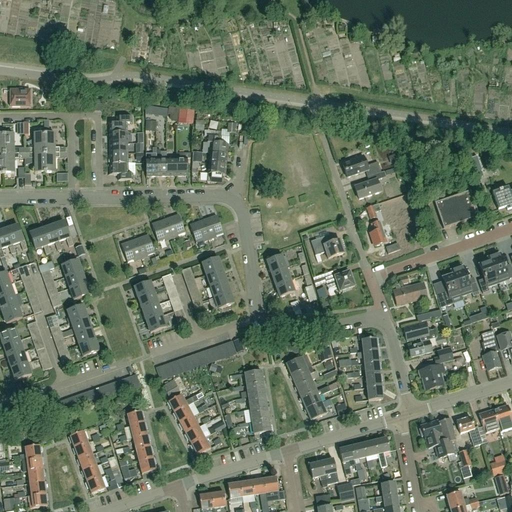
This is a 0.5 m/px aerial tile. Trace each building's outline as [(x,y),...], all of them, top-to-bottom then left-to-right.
[(385,57),(385,43),(372,44),(373,58),(385,57)] [(477,72),(488,72),(489,56),(478,56),(477,72)] [(30,92),(10,92),(10,108),(30,108),(30,92)] [(145,107),(145,114),(158,116),(159,109),(145,107)] [(169,108),(167,116),(178,118),(179,110),(169,108)] [(179,119),(193,121),(194,112),(180,110),(179,119)] [(110,134),(128,134),(127,125),(132,124),(132,118),(117,118),(117,124),(110,124),(110,134)] [(147,121),(146,130),(155,130),(156,122),(147,121)] [(227,123),(226,132),(235,133),(236,124),(227,123)] [(44,155),(65,155),(65,149),(55,149),(54,135),(48,135),(48,127),(44,127),(44,135),(44,155)] [(128,145),(128,134),(110,134),(110,145),(128,145)] [(34,149),(24,149),(24,155),(44,155),(44,135),(34,135),(34,149)] [(14,136),(3,136),(3,156),(24,155),(24,149),(14,149),(14,136)] [(202,154),(209,155),(227,156),(229,138),(220,137),(220,139),(206,138),(205,144),(203,144),(202,154)] [(128,145),(110,145),(110,155),(128,155),(128,145)] [(146,155),(146,178),(156,178),(156,155),(156,151),(156,149),(152,149),(152,155),(146,155)] [(156,178),(166,178),(166,160),(166,153),(160,153),(160,151),(156,151),(156,155),(156,178)] [(193,153),(192,163),(201,164),(202,154),(193,153)] [(176,177),(188,177),(187,160),(190,160),(190,154),(176,155),(176,159),(176,177)] [(24,155),(3,156),(4,175),(14,175),(14,160),(24,160),(24,155)] [(45,174),(44,155),(24,155),(24,160),(34,160),(34,174),(45,174)] [(65,155),(44,155),(45,174),(55,174),(55,159),(65,159),(65,155)] [(128,164),(128,155),(110,155),(110,165),(128,164)] [(209,155),(208,165),(226,167),(227,156),(209,155)] [(474,157),(469,159),(474,174),(482,172),(476,156),(474,157)] [(351,163),(342,166),(347,179),(365,172),(367,178),(380,174),(377,163),(366,167),(362,157),(350,162),(351,163)] [(176,177),(176,159),(166,160),(166,178),(176,177)] [(128,164),(110,165),(110,175),(118,175),(118,181),(133,181),(133,175),(135,175),(134,164),(128,164)] [(226,167),(208,165),(207,175),(225,177),(226,167)] [(369,184),(355,188),(359,200),(380,193),(376,181),(385,178),(384,173),(380,174),(367,178),(369,184)] [(507,188),(492,194),(498,212),(499,211),(505,208),(507,212),(508,212),(508,211),(511,209),(511,191),(509,193),(507,188)] [(434,204),(443,230),(479,218),(470,192),(434,204)] [(378,205),(366,209),(370,221),(376,218),(375,214),(380,212),(378,205)] [(165,221),(171,240),(177,238),(177,236),(184,234),(178,216),(171,219),(171,220),(165,222),(165,221)] [(203,221),(203,222),(209,241),(216,239),(215,237),(222,235),(216,217),(209,219),(209,220),(203,222),(203,221)] [(171,240),(165,221),(164,221),(165,222),(159,224),(158,223),(151,226),(157,243),(164,241),(165,242),(171,240)] [(209,241),(203,222),(202,222),(203,223),(197,225),(197,224),(189,226),(196,244),(202,242),(203,243),(209,241)] [(63,223),(52,227),(58,243),(59,242),(65,240),(68,248),(73,247),(69,238),(63,223)] [(378,223),(372,225),(374,233),(370,234),(375,248),(386,244),(378,223)] [(17,226),(6,230),(12,246),(19,243),(22,252),(27,250),(24,242),(23,242),(17,226)] [(52,227),(41,230),(47,247),(47,246),(54,244),(57,252),(61,251),(59,242),(58,243),(52,227)] [(0,232),(0,249),(0,250),(1,250),(8,247),(11,256),(15,254),(12,246),(6,230),(0,232)] [(41,230),(29,235),(34,251),(43,248),(46,256),(50,255),(47,246),(47,247),(41,230)] [(134,241),(141,260),(147,258),(147,256),(154,254),(147,236),(140,239),(140,240),(134,242),(134,241)] [(325,238),(329,237),(311,243),(315,256),(325,253),(328,260),(344,255),(340,241),(328,246),(325,238)] [(141,260),(134,241),(134,242),(128,244),(128,243),(120,246),(127,263),(134,261),(134,262),(141,260)] [(398,244),(385,249),(388,255),(400,251),(398,244)] [(81,247),(75,249),(79,258),(84,256),(81,247)] [(30,255),(24,257),(28,268),(35,265),(30,255)] [(488,259),(489,263),(497,285),(511,279),(511,272),(510,266),(504,268),(499,255),(488,259)] [(271,274),(286,269),(281,257),(267,262),(271,274)] [(205,277),(222,271),(218,259),(201,265),(205,277)] [(61,267),(65,279),(81,273),(77,261),(61,267)] [(487,288),(497,285),(489,263),(479,267),(483,279),(483,280),(478,282),(482,295),(489,293),(487,288)] [(451,272),(453,276),(460,297),(471,294),(473,298),(479,296),(473,279),(467,281),(463,268),(451,272)] [(290,281),(286,269),(271,274),(275,286),(290,281)] [(49,271),(40,274),(44,286),(53,283),(49,271)] [(222,271),(205,277),(209,288),(226,282),(222,271)] [(337,271),(312,279),(315,288),(325,284),(327,290),(337,286),(339,293),(355,288),(349,272),(339,276),(337,271)] [(69,290),(85,285),(81,273),(65,279),(69,290)] [(0,288),(10,285),(5,274),(0,275),(0,288)] [(450,301),(460,297),(453,276),(442,280),(447,292),(446,292),(447,293),(441,295),(446,308),(452,306),(450,301)] [(408,284),(406,278),(399,280),(401,286),(408,284)] [(294,293),(290,281),(275,286),(279,298),(294,293)] [(229,294),(226,282),(209,288),(213,299),(229,294)] [(138,300),(154,294),(150,283),(134,289),(138,300)] [(10,285),(0,288),(0,301),(13,297),(10,285)] [(73,302),(89,296),(85,285),(69,290),(73,302)] [(394,292),(397,306),(426,298),(422,285),(394,292)] [(312,290),(305,291),(308,306),(315,305),(312,290)] [(158,306),(154,294),(138,300),(142,311),(158,306)] [(229,294),(213,299),(217,311),(233,305),(229,294)] [(13,297),(0,301),(0,309),(1,314),(17,308),(13,297)] [(40,305),(38,301),(26,305),(28,309),(31,308),(40,305)] [(158,306),(142,311),(146,323),(162,317),(158,306)] [(70,324),(87,318),(82,307),(66,312),(69,319),(66,320),(68,325),(70,324)] [(22,320),(17,308),(1,314),(6,325),(22,320)] [(485,308),(479,310),(483,321),(489,319),(485,308)] [(440,312),(416,317),(418,324),(441,318),(440,312)] [(446,316),(442,317),(447,333),(451,331),(446,316)] [(166,329),(162,317),(146,323),(150,334),(166,329)] [(90,330),(87,318),(70,324),(74,335),(90,330)] [(425,324),(403,330),(406,342),(419,339),(420,343),(436,339),(434,330),(427,332),(425,324)] [(0,340),(3,348),(19,342),(15,330),(0,335),(0,340)] [(90,330),(74,335),(78,346),(94,341),(90,330)] [(511,341),(509,333),(496,338),(501,352),(507,350),(511,365),(511,341)] [(434,340),(436,347),(446,344),(444,337),(436,339),(434,340)] [(361,341),(362,353),(377,352),(376,346),(378,345),(378,339),(370,340),(370,339),(368,340),(369,340),(361,341)] [(237,354),(244,352),(239,340),(233,343),(237,354)] [(481,345),(485,357),(483,357),(485,365),(486,365),(488,372),(500,368),(495,354),(498,353),(494,340),(481,345)] [(98,352),(94,341),(78,346),(82,358),(98,352)] [(23,353),(19,342),(3,348),(7,359),(23,353)] [(429,342),(408,347),(410,358),(431,353),(429,342)] [(235,355),(231,343),(225,346),(229,358),(235,355)] [(225,346),(218,348),(222,360),(229,358),(225,346)] [(218,348),(211,351),(215,363),(222,360),(218,348)] [(438,358),(451,354),(449,349),(436,353),(438,358)] [(329,350),(317,353),(320,364),(332,359),(329,350)] [(211,351),(204,353),(208,365),(215,363),(211,351)] [(362,353),(364,365),(378,364),(378,358),(380,357),(379,351),(377,352),(362,353)] [(27,365),(23,353),(7,359),(11,370),(27,365)] [(204,353),(197,355),(201,367),(208,365),(204,353)] [(451,354),(438,358),(433,360),(435,367),(418,372),(419,376),(420,376),(425,392),(444,387),(440,374),(444,373),(442,365),(453,362),(451,354)] [(197,355),(190,358),(194,370),(201,367),(197,355)] [(286,365),(291,377),(307,370),(304,365),(308,363),(305,357),(302,359),(301,359),(286,365)] [(190,358),(183,360),(188,372),(194,370),(190,358)] [(183,360),(177,362),(181,375),(188,372),(183,360)] [(453,371),(464,367),(462,360),(451,364),(453,371)] [(177,362),(170,365),(174,377),(181,375),(177,362)] [(329,362),(324,364),(327,371),(332,369),(329,362)] [(364,365),(365,377),(380,376),(379,370),(381,370),(380,363),(378,364),(364,365)] [(31,376),(27,365),(11,370),(15,382),(31,376)] [(170,365),(163,367),(167,379),(174,377),(170,365)] [(156,370),(160,382),(167,379),(163,367),(156,370)] [(291,377),(296,388),(311,381),(309,375),(313,374),(310,369),(307,370),(291,377)] [(246,387),(263,384),(261,372),(244,374),(246,387)] [(365,377),(366,390),(381,388),(380,382),(382,382),(382,376),(380,376),(365,377)] [(136,377),(129,379),(133,391),(140,388),(136,377)] [(129,379),(122,382),(126,393),(133,391),(129,379)] [(311,381),(296,388),(300,399),(316,392),(311,381)] [(122,382),(115,384),(119,396),(126,393),(122,382)] [(174,383),(163,389),(169,399),(180,393),(174,383)] [(115,384),(109,386),(113,398),(119,396),(115,384)] [(263,384),(246,387),(247,399),(264,396),(263,384)] [(109,386),(102,389),(106,400),(113,398),(109,386)] [(208,389),(211,395),(220,392),(217,386),(208,389)] [(316,392),(300,399),(306,411),(322,404),(319,397),(330,392),(328,387),(316,392)] [(383,388),(381,388),(366,390),(368,402),(382,400),(382,394),(384,394),(383,388)] [(102,389),(95,391),(99,403),(106,400),(102,389)] [(95,391),(88,393),(92,405),(99,403),(95,391)] [(88,393),(81,396),(85,407),(92,405),(88,393)] [(81,396),(74,398),(78,410),(85,407),(81,396)] [(171,409),(174,414),(187,407),(198,401),(195,396),(184,402),(181,396),(166,404),(170,410),(171,409)] [(266,408),(264,396),(247,399),(249,411),(266,408)] [(74,398),(68,400),(72,412),(78,410),(74,398)] [(60,403),(64,415),(72,412),(68,400),(60,403)] [(322,404),(306,411),(311,422),(326,415),(324,409),(330,406),(328,402),(322,404)] [(344,405),(338,407),(341,417),(347,415),(344,405)] [(179,425),(192,418),(187,407),(174,414),(172,415),(175,420),(177,419),(179,425)] [(511,420),(508,407),(493,411),(499,430),(500,434),(511,430),(511,423),(511,422),(511,420)] [(268,421),(266,408),(249,411),(251,423),(268,421)] [(499,430),(493,411),(478,416),(484,435),(497,431),(499,430)] [(144,425),(142,419),(144,419),(143,413),(127,416),(130,428),(144,425)] [(13,419),(16,426),(28,422),(25,414),(13,419)] [(185,435),(198,428),(192,418),(179,425),(178,425),(181,430),(182,429),(185,435)] [(457,423),(456,423),(460,435),(468,432),(473,448),(482,445),(477,429),(474,430),(470,419),(462,421),(461,420),(457,421),(457,423)] [(454,435),(450,420),(438,423),(437,423),(420,428),(421,430),(419,431),(420,438),(423,437),(427,450),(434,448),(438,459),(454,454),(451,443),(455,441),(453,435),(454,435)] [(270,433),(268,421),(251,423),(253,436),(270,433)] [(28,424),(10,427),(11,434),(19,432),(20,436),(30,435),(28,424)] [(112,424),(106,426),(109,433),(115,430),(112,424)] [(144,425),(130,428),(132,440),(146,437),(145,431),(147,430),(146,424),(144,425)] [(204,439),(198,428),(185,435),(184,436),(187,441),(188,441),(191,446),(204,439)] [(72,444),(74,449),(87,444),(83,433),(67,438),(70,444),(72,444)] [(149,436),(146,437),(132,440),(135,452),(149,448),(148,443),(150,442),(149,436)] [(204,439),(191,446),(190,447),(193,452),(194,452),(197,457),(204,454),(209,451),(210,450),(204,439)] [(390,453),(386,439),(374,442),(377,456),(380,469),(386,468),(383,454),(390,453)] [(377,456),(374,442),(363,445),(366,459),(377,456)] [(76,455),(78,461),(92,455),(87,444),(74,449),(72,450),(74,456),(76,455)] [(363,445),(351,448),(354,461),(366,459),(363,445)] [(41,448),(24,450),(25,456),(13,457),(13,463),(26,461),(26,462),(41,460),(40,454),(42,454),(41,448)] [(151,448),(149,448),(135,452),(138,464),(152,460),(151,454),(153,454),(151,448)] [(354,461),(351,448),(339,451),(345,476),(351,475),(349,468),(355,467),(355,466),(354,461)] [(466,451),(458,454),(461,463),(463,469),(471,466),(466,451)] [(80,466),(82,472),(96,467),(92,455),(78,461),(76,461),(78,467),(80,466)] [(26,462),(27,473),(42,471),(41,466),(43,466),(42,459),(41,460),(26,462)] [(152,460),(138,464),(141,476),(155,472),(154,466),(156,466),(155,460),(152,460)] [(333,460),(320,463),(326,486),(338,483),(336,474),(333,460)] [(493,478),(508,474),(504,461),(489,465),(493,478)] [(314,462),(309,463),(309,466),(312,480),(319,478),(322,489),(327,488),(326,486),(320,463),(315,464),(314,462)] [(8,463),(0,464),(0,473),(9,472),(8,463)] [(84,478),(86,483),(100,478),(96,467),(82,472),(80,473),(82,478),(84,478)] [(128,472),(127,467),(120,468),(124,481),(137,477),(135,470),(128,472)] [(119,472),(117,468),(111,470),(110,469),(104,472),(106,477),(108,476),(119,472)] [(27,473),(29,486),(44,484),(43,478),(45,478),(44,471),(42,471),(27,473)] [(119,472),(108,476),(110,482),(108,483),(110,488),(107,489),(109,492),(118,489),(123,487),(122,483),(119,472)] [(505,477),(496,479),(501,496),(510,494),(505,477)] [(100,478),(86,483),(85,484),(87,490),(88,489),(91,495),(104,490),(100,479),(100,478)] [(264,480),(266,494),(273,493),(274,506),(280,505),(276,478),(264,480)] [(266,494),(264,480),(252,482),(254,496),(266,494)] [(254,496),(252,482),(240,484),(242,498),(254,496)] [(29,486),(30,498),(45,496),(44,490),(46,490),(46,483),(44,484),(29,486)] [(382,498),(396,496),(394,483),(381,486),(382,498)] [(242,498),(240,484),(227,486),(229,500),(242,498)] [(343,487),(347,503),(354,501),(350,485),(343,487)] [(347,503),(343,487),(337,488),(340,504),(347,503)] [(355,490),(357,502),(358,502),(365,501),(363,488),(355,490)] [(211,495),(213,509),(225,507),(223,493),(211,495)] [(450,511),(464,507),(460,493),(446,497),(450,511)] [(480,508),(494,504),(491,494),(477,498),(480,508)] [(213,509),(211,495),(199,497),(201,511),(213,509)] [(28,498),(29,510),(47,508),(46,502),(48,502),(47,496),(45,496),(30,498),(28,498)] [(398,507),(396,496),(382,498),(375,499),(376,504),(383,503),(384,509),(384,510),(398,507)] [(328,497),(315,499),(317,507),(330,505),(328,497)] [(3,501),(4,511),(5,511),(11,511),(15,506),(14,500),(3,501)]
